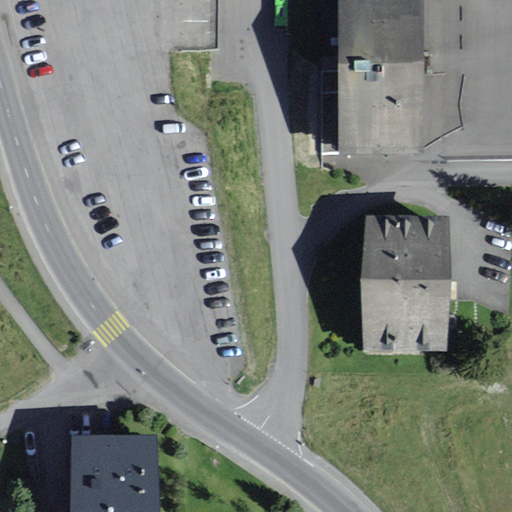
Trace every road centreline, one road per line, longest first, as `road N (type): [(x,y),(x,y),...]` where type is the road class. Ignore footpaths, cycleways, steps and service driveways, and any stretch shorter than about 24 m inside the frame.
road 1 (residential): [(277,0),(276,101),(295,323),(290,379),(272,423),(253,443)]
road 2 (secondary): [(137,352),(112,328),(50,233),(0,83)]
road 3 (residential): [(137,352),(41,404),(51,511)]
road 4 (track): [(453,511),(427,429),(432,400),(511,372)]
road 5 (secondary): [(253,443),(137,352)]
